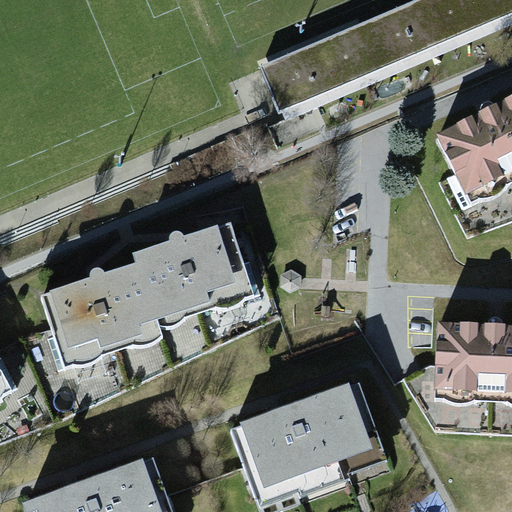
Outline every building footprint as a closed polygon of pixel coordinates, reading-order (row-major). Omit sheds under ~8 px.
[(511,0),(435,0),(260,74),(280,120),(511,20),(511,0)] [(511,179),(511,102),(434,140),(464,203),(511,179)] [(253,303),(230,227),(128,258),(132,270),(42,297),(65,374),(162,345),(158,331),(253,303)] [(511,330),(434,327),(430,400),(511,404),(511,330)] [(0,405),(13,398),(0,373),(0,405)] [(358,390),(230,434),(257,511),(262,511),(385,470),(358,390)] [(168,511),(152,462),(24,507),(25,511),(168,511)]
